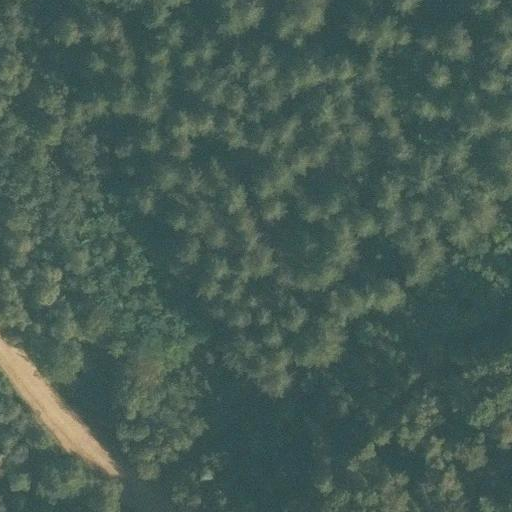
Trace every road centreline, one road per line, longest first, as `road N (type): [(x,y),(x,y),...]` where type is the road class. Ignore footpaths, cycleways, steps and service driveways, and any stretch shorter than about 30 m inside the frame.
road 1 (track): [(511,152),(142,474)]
road 2 (track): [(0,328),(77,439),(142,474)]
